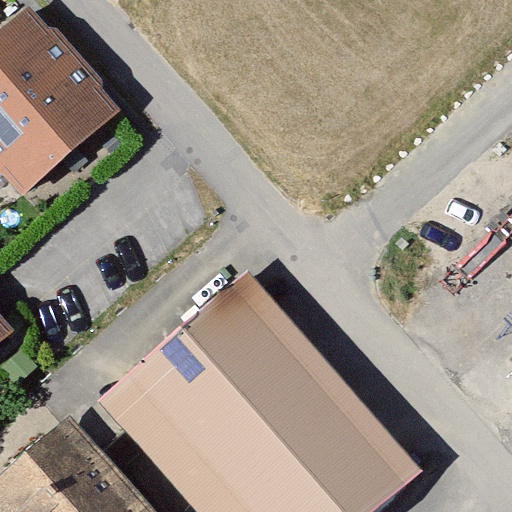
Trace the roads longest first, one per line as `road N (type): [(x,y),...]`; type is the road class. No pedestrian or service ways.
road 1 (residential): [(79,0),(316,284)]
road 2 (residential): [(316,284),(511,505)]
road 3 (residential): [(511,103),(316,284)]
